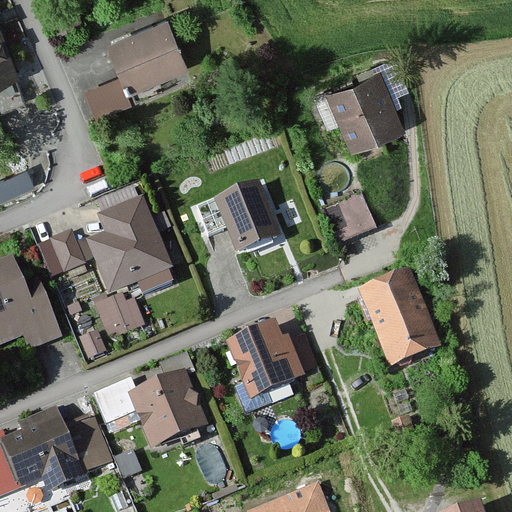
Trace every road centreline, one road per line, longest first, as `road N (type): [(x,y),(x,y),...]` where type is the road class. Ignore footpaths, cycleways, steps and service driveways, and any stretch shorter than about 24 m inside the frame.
road 1 (residential): [(0,413),(378,254),(408,219),(409,109)]
road 2 (residential): [(25,0),(71,109),(74,150),(53,200),(0,224)]
road 3 (track): [(304,290),(371,474),(393,511)]
